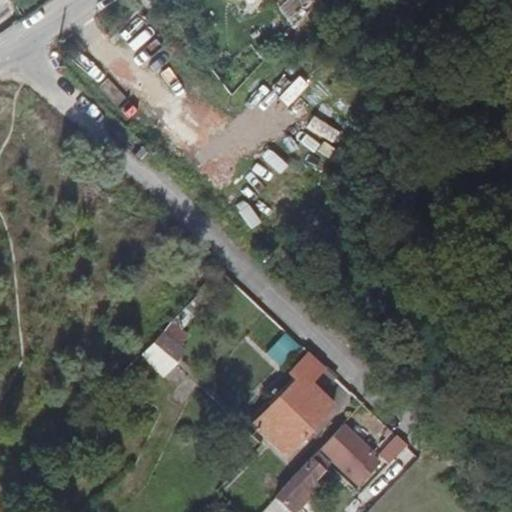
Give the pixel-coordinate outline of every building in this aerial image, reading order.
[(292,27),(316,0),(282,0),(276,5),(292,27)] [(157,21),(148,31),(160,41),(169,31),(157,21)] [(381,56),(357,25),(344,35),(368,66),(381,56)] [(244,80),(262,60),(252,51),(234,71),(244,80)] [(227,155),(254,125),(225,100),(200,130),(227,155)] [(42,241),(70,210),(57,198),(29,229),(42,241)] [(129,264),(143,250),(135,242),(121,256),(129,264)] [(134,269),(148,254),(143,250),(129,264),(134,269)] [(54,306),(87,268),(74,256),(41,294),(54,306)] [(213,293),(204,284),(151,341),(140,352),(162,376),(176,362),(175,361),(185,349),(179,344),(189,333),(181,327),(213,293)] [(147,338),(132,324),(94,364),(109,378),(147,338)] [(280,369),(299,347),(284,334),(265,355),(280,369)] [(82,335),(60,359),(73,371),(87,355),(84,353),(92,344),(82,335)] [(314,423),(331,404),(306,381),(320,365),(303,350),(285,369),(293,378),(251,423),(285,454),(301,436),(306,441),(318,427),(314,423)] [(376,463),(370,458),(373,455),(343,427),(321,451),(356,485),(376,463)] [(386,461),(403,443),(392,432),(375,451),(386,461)] [(324,473),(309,459),(281,489),(258,511),(297,511),(319,488),(314,483),(324,473)]
